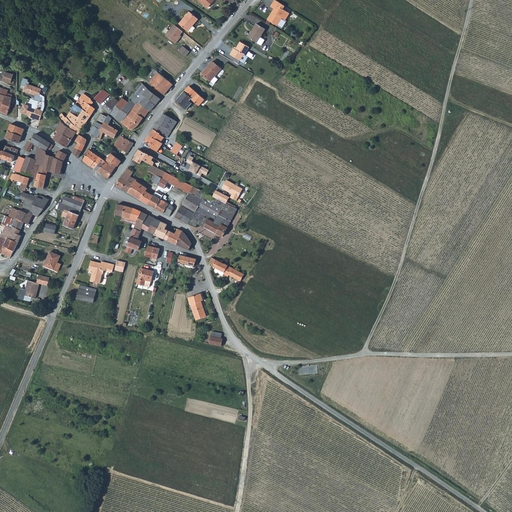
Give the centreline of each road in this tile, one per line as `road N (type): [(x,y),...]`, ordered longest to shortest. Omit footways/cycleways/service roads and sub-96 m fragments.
road 1 (unclassified): [(199,254),(225,326),(244,353),(482,511)]
road 2 (track): [(363,355),(392,287),(470,0)]
road 3 (unclassified): [(107,188),(0,439)]
road 4 (unclassified): [(251,0),(166,99),(107,188)]
road 5 (track): [(244,353),(248,428),(236,511)]
road 6 (track): [(363,355),(511,355)]
road 7 (unclassified): [(0,268),(78,172)]
